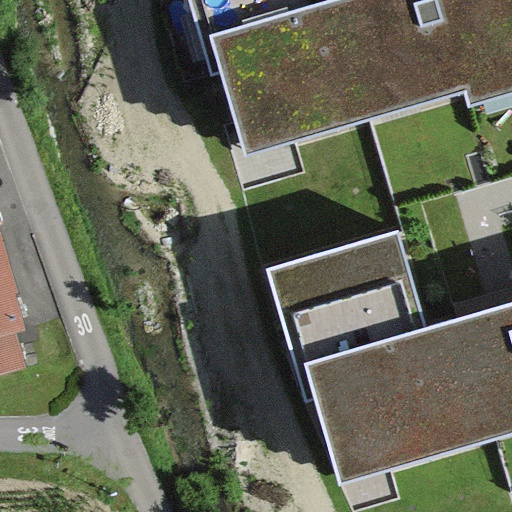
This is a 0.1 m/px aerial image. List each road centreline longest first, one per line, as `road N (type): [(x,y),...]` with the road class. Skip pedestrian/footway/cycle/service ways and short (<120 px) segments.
road 1 (residential): [(124,403),(0,81)]
road 2 (unclassified): [(0,443),(124,403)]
